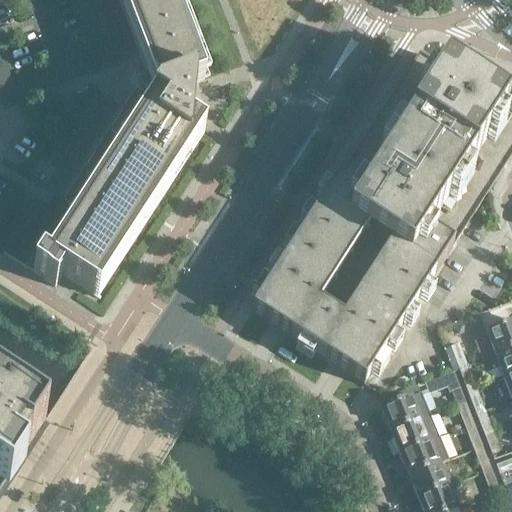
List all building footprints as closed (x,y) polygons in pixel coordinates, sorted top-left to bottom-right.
[(60,278),(81,292),(91,298),(118,257),(184,155),(194,141),(198,134),(199,133),(190,127),(190,123),(192,124),(193,114),(191,114),(192,100),(194,100),(195,90),(194,90),(194,85),(204,81),(200,72),(172,0),(123,0),(151,70),(143,81),(141,80),(140,79),(138,79),(136,79),(134,80),(132,81),(131,82),(130,83),(129,85),(129,86),(129,87),(129,88),(129,89),(129,91),(130,92),(131,94),(132,95),(134,96),(113,127),(64,203),(58,212),(48,206),(47,208),(42,216),(39,220),(36,218),(27,232),(23,230),(14,245),(11,243),(2,257),(53,290),(60,278)] [(419,55),(251,314),(363,387),(511,157),(511,115),(504,110),(502,113),(445,76),(446,73),(419,55)] [(54,197),(48,206),(58,212),(64,203),(54,197)] [(511,318),(507,306),(483,315),(489,332),(511,323),(511,318)] [(511,325),(485,335),(494,359),(511,351),(511,325)] [(450,349),(459,373),(468,369),(459,346),(450,349)] [(511,351),(494,359),(503,381),(511,377),(511,351)] [(459,373),(467,395),(476,391),(468,369),(459,373)] [(454,375),(442,379),(442,380),(447,390),(448,395),(451,395),(451,394),(459,391),(454,375)] [(511,377),(503,381),(511,403),(511,377)] [(379,413),(388,436),(430,418),(420,395),(417,387),(388,399),(391,408),(379,413)] [(451,395),(456,408),(465,404),(459,391),(451,394),(451,395)] [(467,395),(476,417),(485,414),(476,391),(467,395)] [(0,484),(3,486),(39,432),(45,423),(44,423),(0,393),(0,484)] [(456,408),(465,430),(473,427),(465,404),(456,408)] [(476,417),(485,439),(493,436),(485,414),(476,417)] [(388,436),(398,458),(439,440),(430,418),(388,436)] [(465,430),(473,452),(482,449),(473,427),(465,430)] [(493,436),(485,439),(491,455),(499,452),(493,436)] [(398,458),(407,480),(439,467),(449,462),(439,440),(398,458)] [(473,452),(481,474),(490,470),(482,449),(473,452)] [(511,470),(511,461),(495,468),(499,476),(511,470)] [(407,480),(417,502),(448,489),(439,467),(407,480)] [(481,474),(491,500),(500,496),(490,470),(481,474)] [(417,502),(421,511),(454,511),(457,511),(448,489),(417,502)] [(505,511),(500,496),(491,500),(496,511),(505,511)]
